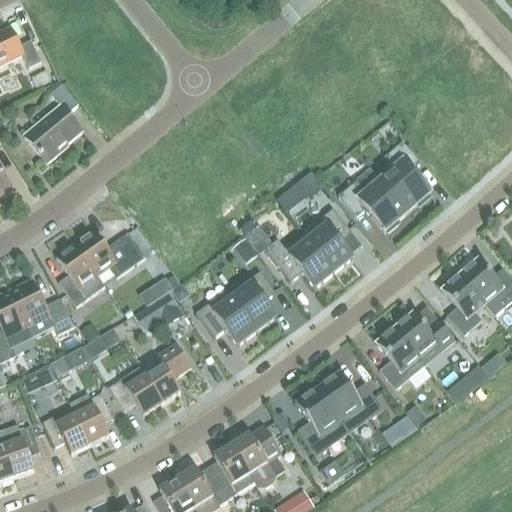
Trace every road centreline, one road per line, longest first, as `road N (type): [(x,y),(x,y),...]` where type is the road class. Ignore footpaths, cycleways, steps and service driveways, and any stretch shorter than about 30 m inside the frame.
road 1 (residential): [(21,511),(127,472),(195,432),(511,180)]
road 2 (residential): [(0,249),(118,165),(202,86)]
road 3 (residential): [(202,86),(310,0)]
